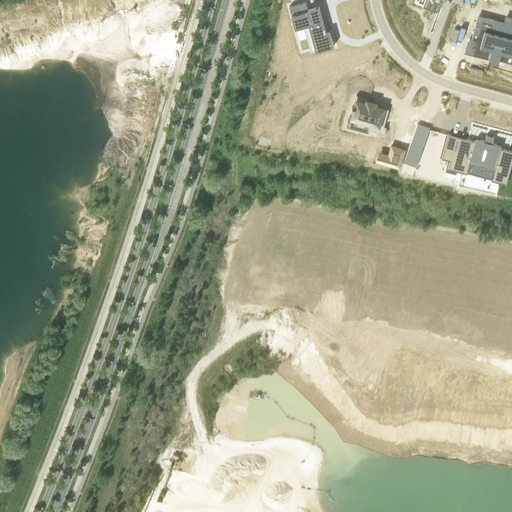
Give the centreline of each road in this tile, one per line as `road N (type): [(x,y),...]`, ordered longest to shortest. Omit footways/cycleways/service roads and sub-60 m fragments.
road 1 (secondary): [(213,0),(125,288),(41,511)]
road 2 (secondary): [(55,511),(140,285),(226,0)]
road 3 (residential): [(375,0),(389,38),(412,66),(511,101)]
